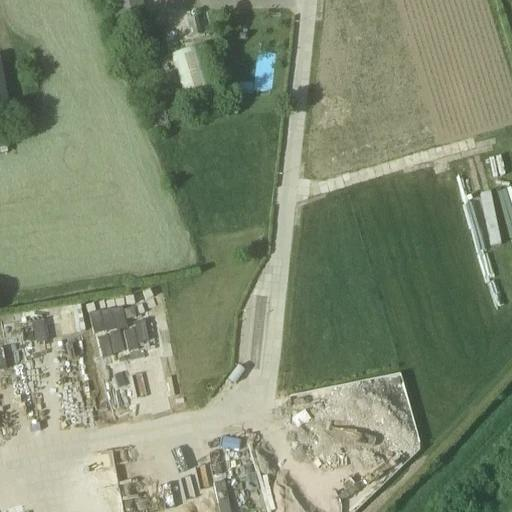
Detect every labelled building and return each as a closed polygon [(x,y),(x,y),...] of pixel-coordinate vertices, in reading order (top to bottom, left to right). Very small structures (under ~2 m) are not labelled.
[(111,0),(118,21),(144,13),(139,0),(111,0)] [(196,20),(188,21),(191,37),(200,35),(196,20)] [(201,48),(171,57),(185,104),(215,95),(201,48)] [(0,116),(11,115),(2,56),(0,56),(0,116)] [(106,453),(95,453),(94,469),(105,469),(106,453)]
